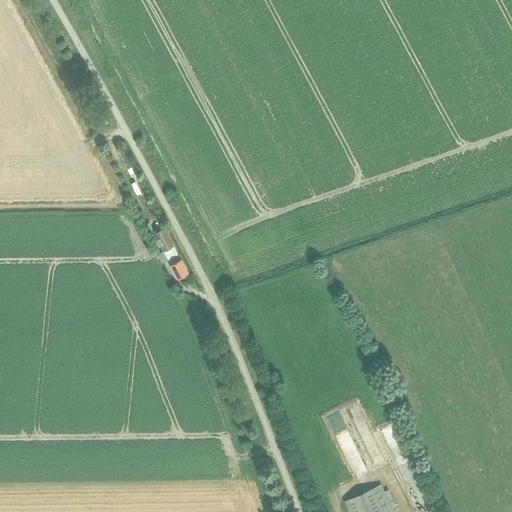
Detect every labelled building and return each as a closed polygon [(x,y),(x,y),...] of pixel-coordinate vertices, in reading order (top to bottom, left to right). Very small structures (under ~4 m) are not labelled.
[(117,150),(127,169),(133,166),(123,147),(117,150)] [(163,226),(153,231),(168,259),(178,277),(179,279),(184,276),(184,274),(188,272),(178,254),(174,245),(163,226)] [(377,429),(382,441),(389,438),(388,434),(393,432),(390,424),(377,429)] [(393,468),(407,462),(396,437),(382,443),(393,468)] [(353,476),(364,470),(353,451),(343,457),(353,476)] [(392,511),(381,485),(344,501),(348,511),(392,511)] [(414,511),(421,511),(424,511),(416,489),(407,492),(414,511)]
